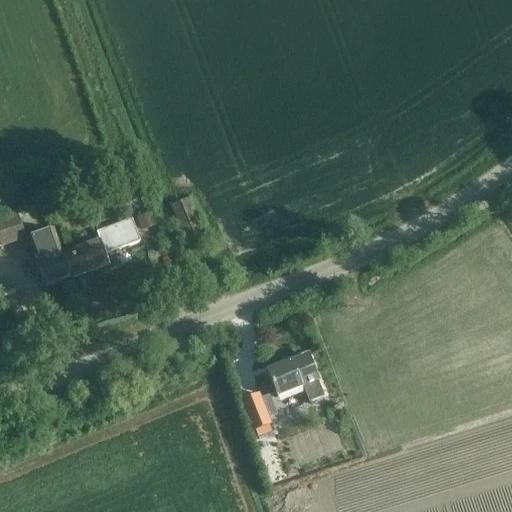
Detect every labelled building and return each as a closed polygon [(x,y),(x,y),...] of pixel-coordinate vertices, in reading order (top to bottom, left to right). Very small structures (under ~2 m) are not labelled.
[(188,252),(206,245),(188,200),(171,207),(188,252)] [(0,247),(22,240),(14,217),(0,221),(0,247)] [(99,241),(65,252),(66,255),(61,257),(69,279),(107,265),(103,255),(137,242),(129,221),(96,234),(99,241)] [(43,288),(69,279),(61,257),(66,255),(65,252),(61,254),(51,229),(37,234),(39,242),(28,246),(43,288)] [(307,403),(323,397),(307,356),(291,362),(265,372),(275,398),(301,388),(307,403)] [(250,432),(266,426),(258,404),(243,409),(250,432)]
